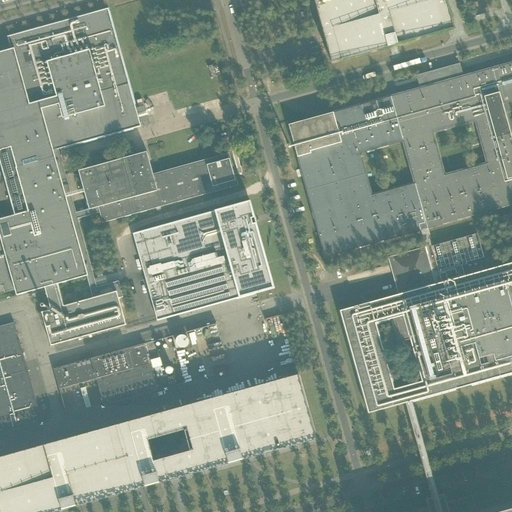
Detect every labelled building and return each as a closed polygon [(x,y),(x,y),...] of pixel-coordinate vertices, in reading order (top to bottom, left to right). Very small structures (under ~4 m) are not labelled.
[(313,0),(325,40),(327,48),(331,64),(455,29),(450,13),(446,0),(313,0)] [(51,346),(126,325),(119,298),(122,297),(118,281),(96,287),(77,219),(101,212),(103,222),(237,185),(229,154),(153,175),(147,152),(79,171),(89,209),(75,212),(58,150),(141,126),(108,8),(8,36),(11,49),(0,52),(0,161),(1,165),(3,165),(0,178),(0,285),(3,284),(5,291),(15,289),(17,295),(45,288),(51,310),(42,312),(51,346)] [(511,63),(464,77),(460,63),(430,72),(434,85),(289,125),(325,256),(421,229),(426,228),(511,204),(511,63)] [(250,202),(134,234),(157,316),(158,320),(256,293),(273,288),(269,271),(267,264),(266,262),(255,223),(256,223),(255,217),(254,217),(250,202)] [(511,214),(498,219),(500,226),(511,222),(511,214)] [(441,282),(427,231),(426,228),(421,229),(426,247),(428,254),(404,260),(410,282),(434,276),(437,284),(441,282)] [(411,401),(511,373),(511,262),(441,282),(437,284),(398,295),(340,311),(368,413),(403,403),(411,401)] [(0,434),(18,429),(17,427),(22,425),(23,428),(42,422),(23,354),(14,323),(0,326),(0,434)] [(159,348),(189,347),(189,337),(159,338),(159,348)] [(59,389),(88,381),(96,379),(104,405),(157,391),(144,344),(54,369),(59,389)] [(0,511),(55,511),(142,488),(317,440),(299,374),(0,456),(0,511)] [(433,511),(440,511),(411,401),(403,403),(433,511)]
